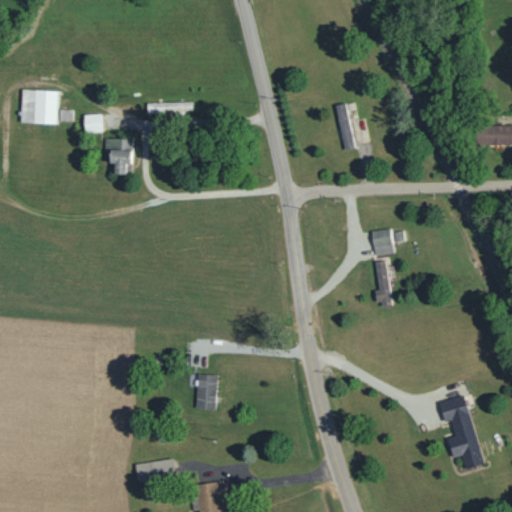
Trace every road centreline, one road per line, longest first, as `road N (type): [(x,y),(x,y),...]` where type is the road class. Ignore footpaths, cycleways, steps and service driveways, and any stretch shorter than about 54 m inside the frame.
road 1 (residential): [(354,511),(317,388),(245,7)]
road 2 (residential): [(285,193),(511,184)]
